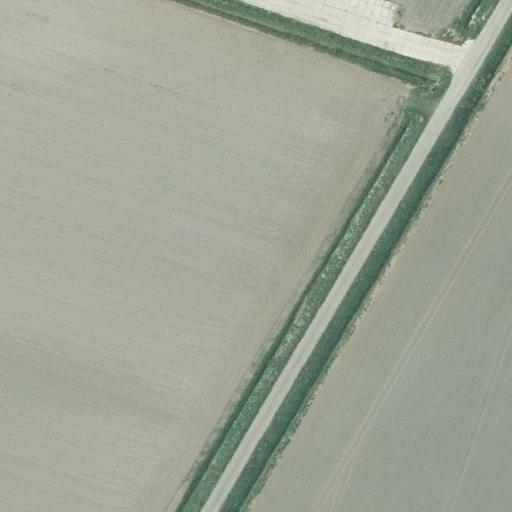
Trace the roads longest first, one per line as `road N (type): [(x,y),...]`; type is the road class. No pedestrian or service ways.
road 1 (unclassified): [(210,511),(508,0)]
road 2 (track): [(253,0),(465,74)]
